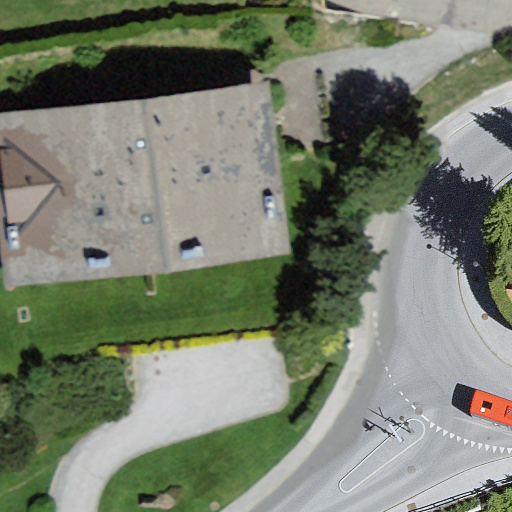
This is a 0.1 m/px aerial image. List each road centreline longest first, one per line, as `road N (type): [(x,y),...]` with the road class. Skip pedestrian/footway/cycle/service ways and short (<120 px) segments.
road 1 (residential): [(511,140),(449,191),(425,266),(434,324),(464,384)]
road 2 (residential): [(320,511),(464,384)]
road 3 (unknown): [(511,121),(321,123)]
